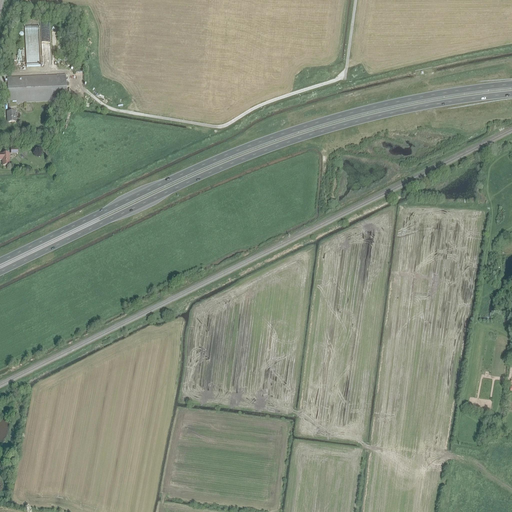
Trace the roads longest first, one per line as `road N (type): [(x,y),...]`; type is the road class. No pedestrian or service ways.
road 1 (trunk): [(0,272),(276,146),(404,110),(511,93)]
road 2 (trunk): [(511,84),(380,105),(276,135),(0,261)]
